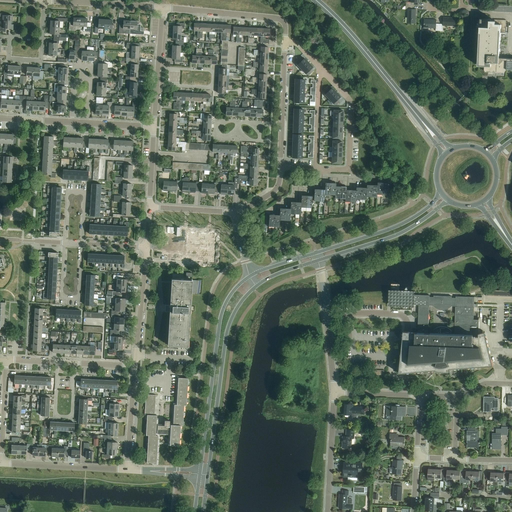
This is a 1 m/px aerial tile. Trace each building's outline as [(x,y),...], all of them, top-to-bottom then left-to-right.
[(413,6),(406,6),(405,9),(407,9),(407,23),(415,24),(416,10),(412,10),(413,6)] [(4,22),(12,22),(12,16),(3,15),(3,14),(0,13),(0,16),(2,17),(2,19),(4,19),(4,22)] [(443,24),(440,24),(439,31),(443,31),(443,26),(455,26),(455,18),(444,17),(443,24)] [(74,29),(80,29),(81,18),(74,18),(74,24),(70,24),(70,30),(74,31),(74,29)] [(87,19),(81,18),(80,29),(81,29),(81,26),(85,27),(85,29),(87,29),(87,31),(91,32),(91,25),(87,25),(87,19)] [(99,28),(105,29),(106,19),(99,19),(99,27),(95,27),(95,33),(98,33),(99,28)] [(106,19),(105,29),(112,29),(112,34),(115,34),(115,28),(112,28),(112,20),(106,19)] [(439,31),(440,24),(436,24),(436,20),(424,19),(424,28),(436,28),(436,32),(437,32),(437,31),(439,31)] [(490,19),(480,19),(478,66),(484,66),(484,71),(504,73),(506,69),(511,69),(511,58),(511,59),(511,60),(509,60),(509,58),(499,58),(500,33),(505,33),(506,20),(495,19),(494,21),(490,21),(490,19)] [(131,29),(131,21),(124,21),(123,27),(120,26),(119,33),(123,33),(124,32),(126,32),(126,29),(131,29)] [(137,21),(131,21),(131,29),(134,29),(134,32),(136,32),(136,34),(144,35),(144,31),(141,31),(141,26),(137,25),(137,21)] [(12,24),(12,22),(4,22),(3,27),(0,26),(0,31),(5,31),(5,28),(13,29),(13,24),(12,24)] [(173,32),(181,33),(182,28),(185,29),(185,23),(177,22),(176,26),(174,26),(173,32)] [(264,28),(263,42),(269,43),(269,39),(266,38),(266,36),(269,36),(269,33),(272,33),(273,29),(270,29),(269,29),(264,28)] [(176,42),(184,43),(184,40),(186,40),(186,37),(184,37),(181,36),(181,33),(173,32),(173,39),(176,39),(176,42)] [(184,43),(176,42),(175,46),(173,45),(172,52),(180,52),(181,48),(184,48),(184,43)] [(132,52),(139,52),(139,46),(140,46),(140,43),(127,43),(127,48),(132,48),(132,52)] [(76,57),(79,57),(80,51),(79,51),(79,46),(75,46),(75,50),(70,50),(69,59),(76,60),(76,57)] [(80,51),(79,57),(82,57),(82,60),(88,60),(89,51),(90,51),(90,47),(88,47),(87,51),(82,51),(80,51)] [(94,51),(90,51),(89,51),(88,60),(95,61),(95,58),(98,58),(98,52),(96,52),(96,47),(94,47),(94,51)] [(127,61),(139,62),(139,59),(139,52),(132,52),(127,52),(127,58),(122,58),(122,61),(127,61)] [(180,56),(180,52),(172,52),(172,59),(175,59),(175,62),(183,62),(183,56),(180,56)] [(297,65),(301,69),(308,63),(304,58),(302,60),(300,58),(295,62),(298,64),(297,65)] [(131,64),(131,70),(138,71),(138,64),(139,64),(139,62),(127,61),(127,63),(131,64)] [(99,63),(98,70),(108,70),(108,71),(112,72),(112,69),(108,69),(108,64),(99,63)] [(313,67),(308,63),(301,69),(305,73),(306,73),(308,76),(313,72),(310,69),(313,67)] [(14,74),(15,66),(8,66),(8,75),(4,75),(4,82),(7,83),(8,76),(14,77),(14,74)] [(55,69),(59,69),(59,73),(59,74),(68,74),(68,68),(59,67),(59,66),(55,66),(55,69)] [(68,81),(68,74),(59,74),(59,73),(54,73),(54,75),(59,75),(58,80),(68,81)] [(130,82),(130,89),(137,89),(137,82),(138,82),(138,80),(131,79),(130,82)] [(107,89),(106,90),(111,90),(111,88),(107,88),(107,83),(98,82),(97,89),(107,89)] [(58,93),(67,93),(67,87),(58,86),(58,85),(54,85),(53,88),(58,88),(58,92),(58,93)] [(325,94),(329,99),(336,92),(332,88),(330,90),(327,87),(323,91),(325,94)] [(106,94),(106,90),(107,89),(97,89),(97,95),(106,96),(106,97),(110,97),(111,94),(106,94)] [(137,96),(137,89),(130,89),(129,95),(125,95),(125,97),(130,98),(137,98),(137,96)] [(66,100),(67,93),(58,93),(58,92),(53,91),(53,94),(57,94),(57,99),(66,100)] [(174,109),(179,110),(180,92),(175,92),(174,92),(174,97),(172,97),(171,99),(174,99),(174,100),(176,100),(176,102),(174,102),(174,109)] [(340,101),(338,99),(340,96),(336,92),(329,99),(333,103),(336,105),(340,101)] [(0,94),(0,105),(1,106),(1,109),(7,109),(8,100),(9,100),(9,95),(7,95),(6,100),(2,100),(2,95),(0,94)] [(40,102),(39,111),(45,111),(46,108),(49,108),(49,102),(48,102),(49,95),(45,95),(44,102),(40,102)] [(8,100),(7,109),(14,109),(14,100),(15,101),(16,96),(13,96),(13,100),(9,100),(8,100)] [(23,107),(24,97),(19,96),(19,101),(15,101),(14,100),(14,109),(20,110),(21,107),(23,107)] [(34,97),(24,97),(23,107),(26,107),(26,110),(33,111),(33,101),(34,102),(34,97)] [(33,111),(39,111),(40,102),(41,98),(38,97),(38,102),(34,102),(33,101),(33,111)] [(115,115),(121,116),(122,106),(123,106),(123,99),(119,99),(119,102),(120,102),(120,106),(115,106),(112,106),(112,112),(115,112),(115,115)] [(122,106),(121,116),(127,116),(128,107),(129,107),(129,99),(127,99),(126,107),(123,106),(122,106)] [(112,112),(112,106),(112,102),(108,102),(108,105),(103,105),(102,114),(109,115),(109,112),(112,112)] [(133,107),(129,107),(128,107),(127,116),(134,116),(134,113),(137,114),(137,107),(135,107),(136,103),(133,103),(133,107)] [(57,104),(52,104),(52,107),(57,107),(56,112),(66,112),(66,106),(57,105),(57,104)] [(7,134),(6,144),(7,144),(11,144),(11,148),(14,148),(14,144),(16,144),(16,138),(13,137),(13,135),(7,134)] [(53,143),(53,144),(57,144),(58,142),(53,142),(54,137),(44,136),(44,143),(53,143)] [(77,138),(76,147),(77,147),(81,148),(81,152),(83,152),(84,148),(86,148),(86,142),(84,141),(83,141),(83,138),(78,138),(77,138)] [(86,142),(86,148),(87,148),(90,148),(94,148),(93,152),(96,153),(96,148),(95,148),(96,139),(90,139),(89,139),(89,142),(86,142)] [(102,139),(101,149),(102,149),(106,149),(106,153),(109,153),(109,149),(111,149),(111,143),(109,143),(108,143),(108,140),(103,140),(102,139)] [(111,143),(111,149),(115,149),(119,150),(119,154),(121,154),(121,150),(120,150),(121,141),(116,140),(114,140),(114,143),(111,143)] [(127,141),(127,150),(128,150),(131,150),(131,155),(134,155),(134,150),(136,150),(136,144),(133,144),(133,141),(128,141),(127,141)] [(44,143),(43,149),(53,149),(53,151),(57,151),(57,148),(53,148),(53,144),(53,143),(44,143)] [(248,154),(251,155),(259,155),(259,150),(259,149),(251,148),(251,152),(247,152),(248,146),(241,146),(241,154),(244,154),(248,154)] [(53,149),(43,149),(43,155),(53,156),(52,157),(57,157),(57,154),(53,154),(53,151),(53,149)] [(43,155),(43,162),(52,162),(52,163),(56,163),(56,161),(52,161),(52,157),(53,156),(43,155)] [(70,170),(71,170),(71,166),(69,166),(68,170),(63,170),(63,179),(69,179),(70,170)] [(69,179),(75,180),(76,171),(77,171),(77,166),(75,166),(75,171),(71,170),(70,170),(69,179)] [(76,171),(75,180),(82,180),(82,171),(84,171),(84,167),(81,167),(81,171),(77,171),(76,171)] [(87,171),(84,171),(82,171),(82,180),(88,180),(89,171),(90,171),(90,167),(88,167),(87,171)] [(52,169),(42,168),(42,174),(51,175),(51,178),(56,178),(56,174),(52,173),(52,169)] [(182,181),(180,180),(179,190),(182,190),(182,191),(183,191),(183,192),(186,192),(186,191),(189,191),(189,182),(190,182),(190,178),(186,177),(182,179),(182,181)] [(234,185),(228,185),(227,193),(230,194),(230,195),(233,195),(233,194),(234,194),(234,190),(237,191),(238,184),(238,178),(235,178),(234,185)] [(243,178),(238,178),(238,184),(241,184),(241,180),(247,181),(250,181),(249,185),(253,185),(253,186),(256,186),(256,185),(257,185),(257,184),(257,179),(243,178)] [(177,182),(170,181),(170,190),(173,190),(172,191),(176,192),(176,191),(177,191),(177,190),(179,190),(180,180),(177,180),(177,182)] [(198,191),(199,182),(196,181),(196,183),(190,182),(189,182),(189,191),(192,191),(192,192),(195,193),(195,192),(196,192),(196,191),(198,191)] [(208,192),(208,184),(202,183),(202,182),(199,182),(198,191),(202,191),(201,192),(202,192),(202,193),(206,193),(206,192),(208,192)] [(217,192),(218,183),(215,183),(215,184),(208,184),(208,192),(211,192),(211,194),(214,194),(214,193),(215,193),(215,192),(217,192)] [(221,183),(218,183),(217,192),(221,193),(221,194),(225,194),(225,193),(227,193),(228,185),(221,185),(221,183)] [(101,191),(101,192),(105,192),(106,190),(101,189),(102,184),(92,184),(92,190),(101,191)] [(92,190),(91,197),(101,197),(101,198),(105,198),(105,196),(101,196),(101,192),(101,191),(92,190)] [(91,197),(91,203),(101,203),(100,204),(105,205),(105,202),(101,202),(101,198),(101,197),(91,197)] [(96,225),(97,225),(97,220),(95,220),(95,225),(90,224),(89,234),(96,234),(96,225)] [(101,225),(97,225),(96,225),(96,234),(102,234),(102,225),(104,225),(104,221),(101,221),(101,225)] [(102,234),(108,235),(109,225),(110,225),(110,221),(108,221),(107,225),(104,225),(102,225),(102,234)] [(109,225),(108,235),(115,235),(115,226),(116,226),(116,221),(114,221),(114,226),(110,225),(109,225)] [(120,226),(116,226),(115,226),(115,235),(121,235),(121,226),(122,226),(123,222),(120,222),(120,226)] [(121,226),(121,235),(127,236),(128,227),(129,227),(129,222),(126,222),(126,226),(122,226),(121,226)] [(189,233),(187,260),(214,262),(216,235),(189,233)] [(181,274),(173,273),(172,279),(171,305),(166,305),(165,312),(170,312),(168,345),(188,346),(191,293),(197,294),(199,280),(192,280),(181,279),(181,274)] [(117,285),(126,285),(127,279),(121,279),(121,276),(113,275),(113,278),(117,278),(117,285)] [(126,292),(126,285),(117,285),(116,291),(113,291),(112,294),(120,295),(120,292),(126,292)] [(408,332),(403,331),(399,373),(403,373),(406,373),(436,370),(437,371),(439,371),(441,372),(444,372),(447,372),(450,372),(450,369),(493,366),(485,332),(478,333),(479,324),(479,320),(474,319),(474,297),(456,296),(456,298),(452,297),(452,296),(434,295),(434,297),(430,297),(430,295),(415,295),(412,295),(412,293),(391,292),(391,304),(419,305),(418,333),(416,333),(408,332)] [(120,298),(120,295),(112,294),(112,295),(107,294),(107,298),(116,298),(116,304),(125,305),(125,298),(120,298)] [(125,311),(125,305),(116,304),(115,310),(112,310),(111,314),(119,314),(119,311),(125,311)] [(115,317),(115,323),(124,324),(124,318),(118,317),(119,314),(111,314),(111,316),(115,317)] [(124,324),(115,323),(114,330),(110,330),(110,333),(118,333),(118,330),(124,331),(124,324)] [(118,333),(110,333),(110,336),(114,336),(113,343),(123,343),(123,337),(117,337),(118,333)] [(59,344),(60,344),(60,340),(58,340),(58,344),(53,344),(52,352),(59,353),(59,344)] [(123,343),(113,343),(113,349),(109,349),(109,352),(116,353),(117,350),(122,350),(123,343)] [(187,405),(188,378),(178,378),(177,405),(174,404),(173,425),(171,425),(170,445),(179,446),(181,425),(183,426),(184,405),(187,405)] [(156,435),(156,424),(157,415),(154,415),(156,395),(146,394),(145,415),(147,415),(146,435),(148,435),(147,462),(156,463),(158,436),(156,435)] [(494,398),(494,397),(484,397),(484,405),(485,405),(485,407),(484,407),(484,412),(491,412),(491,408),(494,408),(494,411),(498,411),(498,398),(494,398)] [(109,409),(113,410),(119,410),(119,404),(114,403),(114,400),(107,400),(106,403),(110,403),(109,409)] [(365,407),(361,407),(357,407),(357,408),(355,408),(355,407),(353,407),(353,405),(345,404),(344,414),(352,415),(352,416),(357,417),(357,416),(361,416),(361,414),(364,415),(365,407)] [(400,407),(397,406),(387,406),(386,419),(401,420),(402,416),(406,416),(406,407),(400,407)] [(119,410),(113,410),(109,409),(109,416),(106,416),(105,419),(113,419),(113,416),(119,417),(119,410)] [(113,419),(105,419),(105,422),(109,422),(108,429),(118,429),(118,423),(112,423),(113,419)] [(169,434),(170,421),(164,420),(164,425),(158,425),(157,434),(169,434)] [(501,435),(504,435),(508,435),(508,427),(502,427),(502,429),(496,429),(496,433),(492,433),(492,449),(501,449),(501,443),(501,435)] [(478,447),(479,431),(475,431),(475,428),(468,428),(468,435),(471,435),(471,442),(467,442),(467,447),(478,447)] [(118,429),(108,429),(108,435),(104,435),(104,438),(111,439),(112,436),(117,436),(118,429)] [(355,429),(347,429),(346,437),(343,436),(343,442),(343,444),(342,444),(342,448),(351,448),(351,438),(354,439),(355,429)] [(404,447),(405,438),(396,437),(396,434),(389,434),(389,438),(391,438),(390,445),(399,446),(399,447),(404,447)] [(33,455),(39,456),(40,444),(37,444),(37,447),(33,447),(33,444),(33,438),(30,438),(30,444),(30,450),(30,452),(33,452),(33,455)] [(108,442),(107,448),(117,448),(117,442),(111,442),(111,439),(104,438),(104,442),(108,442)] [(40,444),(39,456),(45,456),(46,453),(49,453),(49,445),(46,445),(46,448),(43,447),(43,442),(40,442),(40,444)] [(84,452),(86,452),(86,458),(92,458),(92,451),(89,451),(90,443),(84,443),(84,452)] [(19,445),(19,454),(20,454),(21,454),(26,454),(26,450),(30,450),(30,444),(27,444),(27,446),(19,445)] [(49,445),(49,453),(52,453),(51,456),(52,456),(52,457),(55,457),(55,456),(58,456),(58,448),(53,448),(53,445),(49,445)] [(65,455),(68,455),(68,448),(68,446),(64,446),(64,448),(58,448),(58,456),(61,457),(64,458),(64,457),(65,457),(65,455)] [(72,448),(68,448),(68,455),(71,456),(71,457),(80,458),(80,450),(72,450),(72,448)] [(116,455),(117,448),(107,448),(107,455),(103,454),(103,458),(110,458),(110,455),(116,455)] [(403,464),(403,461),(393,460),(392,468),(390,468),(389,474),(401,474),(401,470),(401,468),(402,469),(402,464),(403,464)] [(361,473),(362,463),(358,463),(345,462),(345,469),(344,469),(343,477),(357,478),(357,473),(361,473)] [(443,478),(444,469),(441,469),(441,470),(438,469),(438,470),(434,469),(434,478),(440,479),(440,478),(443,478)] [(447,469),(444,469),(443,478),(446,478),(446,482),(453,483),(453,479),(453,470),(450,470),(447,470),(447,469)] [(459,483),(462,483),(463,470),(460,470),(460,471),(457,471),(453,470),(453,479),(453,483),(455,483),(455,479),(459,479),(459,483)] [(468,480),(472,480),(472,472),(469,471),(466,471),(466,470),(463,470),(462,483),(468,483),(468,480)] [(472,472),(472,480),(479,481),(479,480),(482,480),(482,471),(479,471),(479,472),(476,472),(472,472)] [(490,481),(497,482),(497,473),(494,473),(490,472),(488,472),(487,481),(490,481)] [(501,473),(497,473),(497,482),(503,482),(506,482),(507,473),(504,472),(504,473),(501,473)] [(402,483),(394,483),(394,486),(393,500),(401,500),(402,494),(401,494),(401,492),(402,492),(402,487),(402,483)] [(348,495),(349,491),(343,491),(342,494),(340,494),(339,498),(340,498),(340,504),(339,504),(339,508),(353,509),(353,504),(352,504),(352,499),(347,499),(347,495),(348,495)] [(425,498),(425,504),(433,505),(434,499),(439,499),(439,496),(430,495),(430,498),(425,498)]
